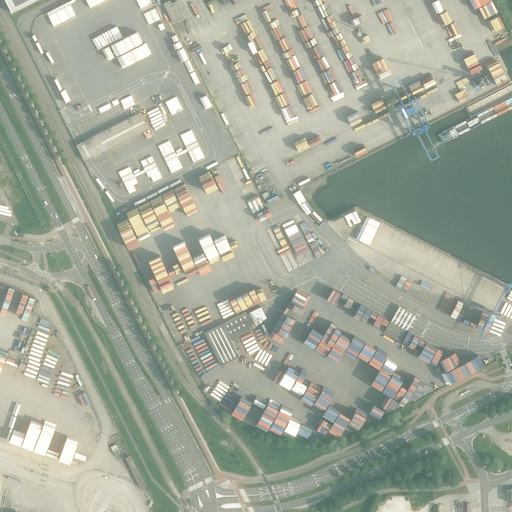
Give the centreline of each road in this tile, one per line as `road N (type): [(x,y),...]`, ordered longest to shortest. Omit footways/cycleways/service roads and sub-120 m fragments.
road 1 (tertiary): [(208,481),(90,251)]
road 2 (secondary): [(240,511),(312,499),(460,435)]
road 3 (tertiary): [(88,283),(194,482)]
road 4 (tertiary): [(88,247),(0,69)]
road 5 (secondary): [(450,416),(284,490)]
road 6 (tertiary): [(0,109),(68,244)]
road 7 (unclassified): [(62,108),(25,33),(28,17),(61,0)]
road 8 (unknown): [(115,0),(68,25),(103,100)]
